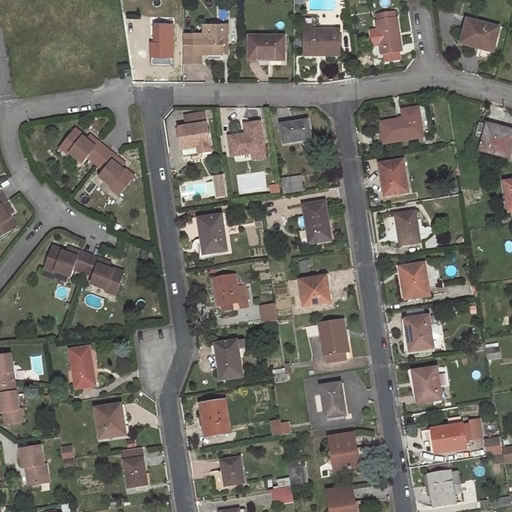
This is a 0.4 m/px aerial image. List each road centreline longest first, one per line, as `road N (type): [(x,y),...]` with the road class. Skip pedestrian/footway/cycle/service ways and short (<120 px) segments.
road 1 (residential): [(148,93),(192,364),(175,423),(187,511)]
road 2 (residential): [(339,104),(405,511)]
road 3 (residential): [(148,93),(339,104)]
road 4 (residential): [(339,104),(441,90),(511,106)]
road 5 (residential): [(5,116),(148,93)]
